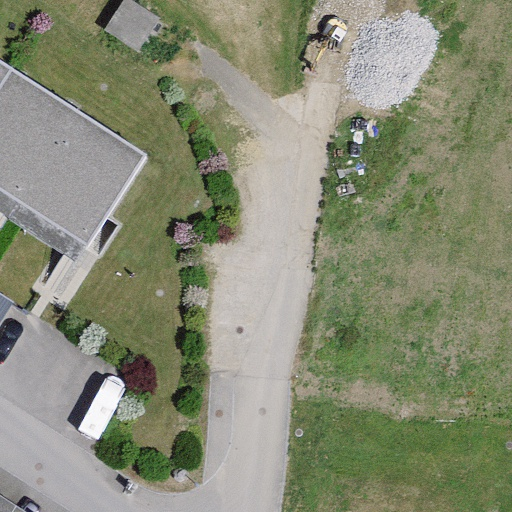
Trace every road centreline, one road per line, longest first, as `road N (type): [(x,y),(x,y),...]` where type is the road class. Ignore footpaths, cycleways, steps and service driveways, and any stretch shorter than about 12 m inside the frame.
road 1 (residential): [(256,511),(283,163)]
road 2 (unknown): [(283,163),(346,0)]
road 3 (residential): [(125,511),(0,431)]
